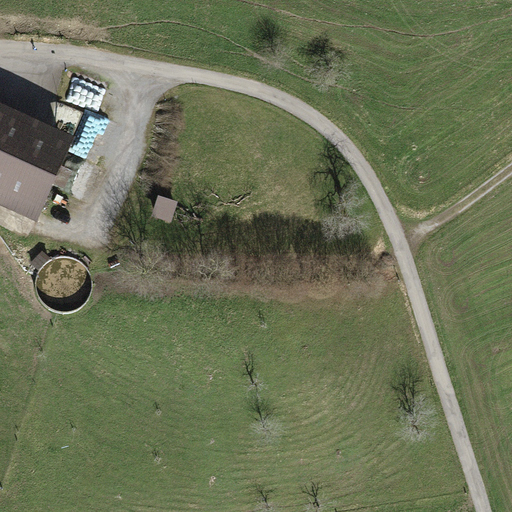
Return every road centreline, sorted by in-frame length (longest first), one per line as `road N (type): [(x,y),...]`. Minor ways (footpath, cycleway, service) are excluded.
road 1 (track): [(0,47),(92,55),(283,99),(350,151),(399,243)]
road 2 (track): [(399,243),(484,511)]
road 3 (track): [(399,243),(511,167)]
